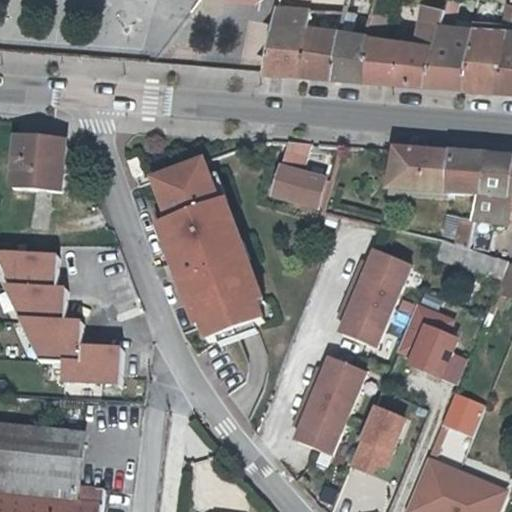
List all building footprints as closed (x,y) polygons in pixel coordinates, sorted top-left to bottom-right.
[(432,84),(455,1),(445,0),(433,0),(429,40),(380,38),(371,80),(432,84)] [(471,86),(480,38),(482,31),(460,28),(466,0),(455,0),(455,1),(432,84),(471,86)] [(298,33),(302,11),(285,10),(280,31),(298,33)] [(302,11),(298,33),(316,34),(321,12),(302,11)] [(308,75),(316,34),(298,33),(280,31),(271,72),(308,75)] [(340,77),(350,36),(316,34),(308,75),(340,77)] [(380,38),(350,36),(340,77),(371,80),(380,38)] [(503,90),(511,46),(511,40),(480,38),(471,86),(503,90)] [(511,90),(511,46),(503,90),(511,90)] [(63,192),(67,143),(16,138),(11,187),(63,192)] [(327,207),(335,178),(307,170),(314,144),(292,142),(277,194),(327,207)] [(480,202),(488,158),(400,150),(393,189),(480,202)] [(137,153),(127,157),(133,174),(144,169),(137,153)] [(206,158),(153,177),(169,220),(163,223),(169,239),(180,269),(185,282),(184,282),(200,323),(203,322),(210,340),(267,317),(260,300),(263,299),(248,258),(246,258),(239,242),(244,240),(228,198),(222,200),(206,158)] [(511,159),(488,158),(480,202),(475,225),(492,227),(510,230),(511,216),(511,159)] [(443,215),(437,236),(466,244),(472,223),(443,215)] [(492,227),(475,225),(470,254),(486,259),(492,227)] [(169,239),(164,240),(176,270),(180,269),(169,239)] [(503,289),(511,270),(511,267),(486,259),(470,254),(448,247),(440,265),(493,282),(492,286),(503,289)] [(382,350),(417,268),(380,253),(375,265),(370,277),(363,274),(349,307),(356,310),(351,322),(345,334),(382,350)] [(67,259),(3,256),(18,292),(17,292),(34,325),(33,325),(52,366),(73,367),(72,384),(128,388),(129,355),(89,353),(90,328),(72,327),(74,295),(65,294),(67,259)] [(370,277),(375,265),(368,262),(363,274),(370,277)] [(511,270),(502,294),(511,297),(511,270)] [(456,339),(449,336),(455,322),(418,306),(399,352),(409,357),(406,364),(455,385),(466,359),(450,353),(456,339)] [(356,310),(349,307),(343,319),(351,322),(356,310)] [(337,457),(371,376),(335,359),(329,372),(324,384),(318,381),(303,414),(310,417),(305,429),(300,441),(337,457)] [(322,369),(318,381),(324,384),(329,372),(322,369)] [(483,406),(455,394),(444,422),(472,434),(483,406)] [(354,453),(356,454),(351,466),(374,475),(379,463),(387,467),(406,420),(374,406),(354,453)] [(310,417),(303,414),(298,426),(305,429),(310,417)] [(87,437),(0,428),(0,511),(106,511),(107,510),(80,507),(87,437)] [(497,511),(506,492),(430,460),(407,511),(497,511)]
